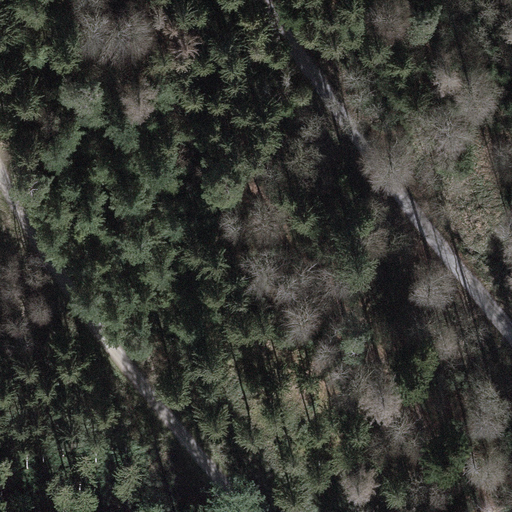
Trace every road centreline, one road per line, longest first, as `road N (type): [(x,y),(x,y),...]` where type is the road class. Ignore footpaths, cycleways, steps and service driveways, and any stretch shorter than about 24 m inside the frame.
road 1 (track): [(0,163),(85,326),(243,511)]
road 2 (track): [(511,333),(374,160),(264,0)]
